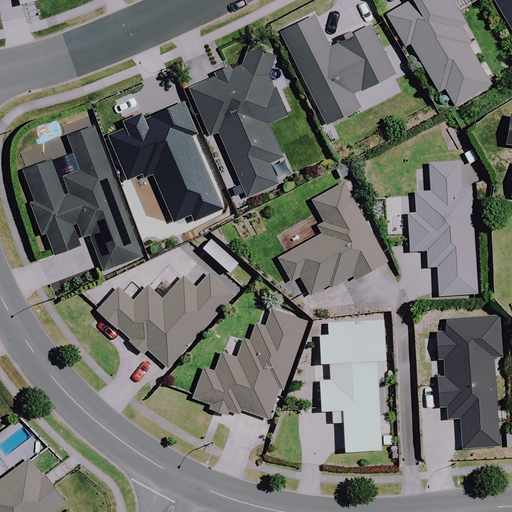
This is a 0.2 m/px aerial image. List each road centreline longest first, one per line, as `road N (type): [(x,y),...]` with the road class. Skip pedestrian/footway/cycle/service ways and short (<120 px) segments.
road 1 (tertiary): [(0,294),(65,390),(122,443),(185,482)]
road 2 (tertiary): [(0,72),(117,39),(209,0)]
